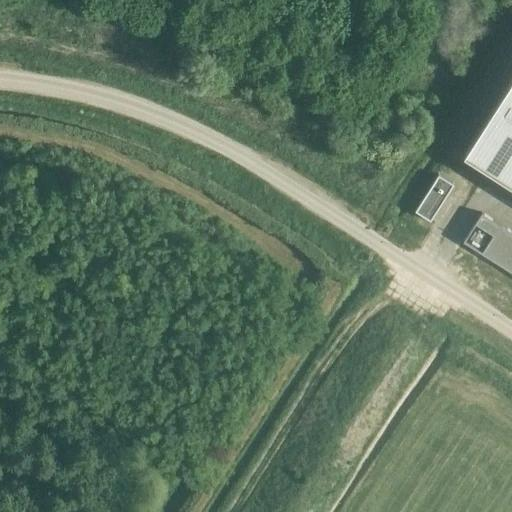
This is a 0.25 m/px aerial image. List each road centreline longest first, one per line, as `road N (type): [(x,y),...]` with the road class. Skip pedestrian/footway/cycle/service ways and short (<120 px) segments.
road 1 (unclassified): [(511,325),(318,202),(168,120),(0,81)]
road 2 (track): [(335,293),(222,211),(154,174),(100,151),(0,131)]
